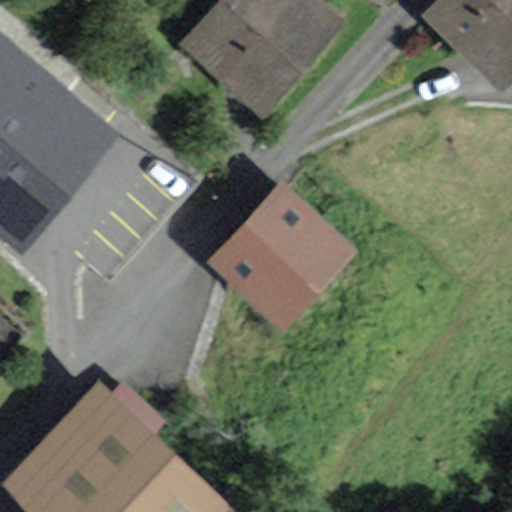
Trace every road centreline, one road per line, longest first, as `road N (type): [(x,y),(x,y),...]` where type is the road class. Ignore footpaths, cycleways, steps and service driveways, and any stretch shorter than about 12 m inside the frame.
road 1 (residential): [(0,467),(408,12)]
road 2 (track): [(464,76),(303,146),(296,137)]
